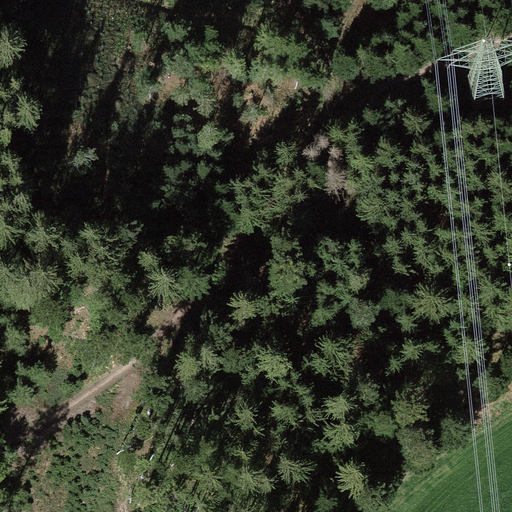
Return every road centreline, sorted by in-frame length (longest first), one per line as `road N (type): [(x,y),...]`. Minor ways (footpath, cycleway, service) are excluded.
road 1 (track): [(334,120),(231,261),(161,338),(128,369),(0,450)]
road 2 (track): [(511,37),(378,92),(334,120)]
road 3 (track): [(170,0),(338,34)]
road 4 (track): [(334,120),(338,34),(363,0)]
